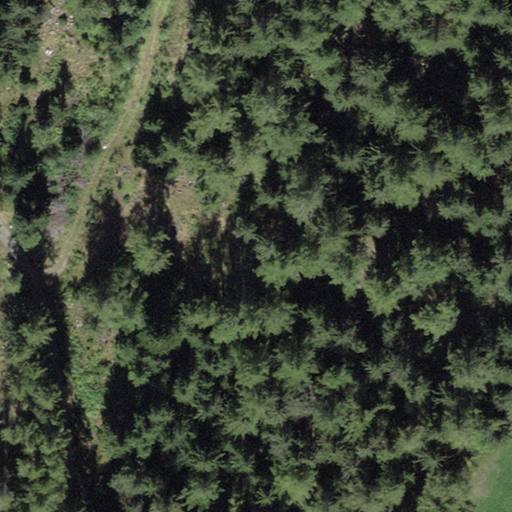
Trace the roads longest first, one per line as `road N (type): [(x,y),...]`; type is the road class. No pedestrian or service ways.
road 1 (track): [(0,213),(38,315),(89,511)]
road 2 (track): [(24,276),(126,102),(162,0)]
